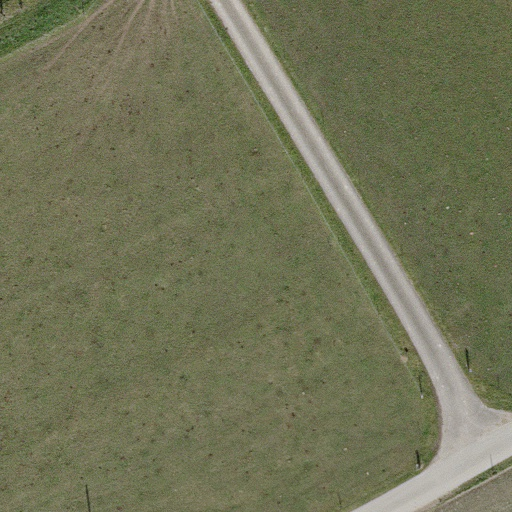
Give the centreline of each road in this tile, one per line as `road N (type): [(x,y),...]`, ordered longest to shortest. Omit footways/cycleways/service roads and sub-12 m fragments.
road 1 (track): [(488,450),(218,0)]
road 2 (track): [(488,450),(376,511)]
